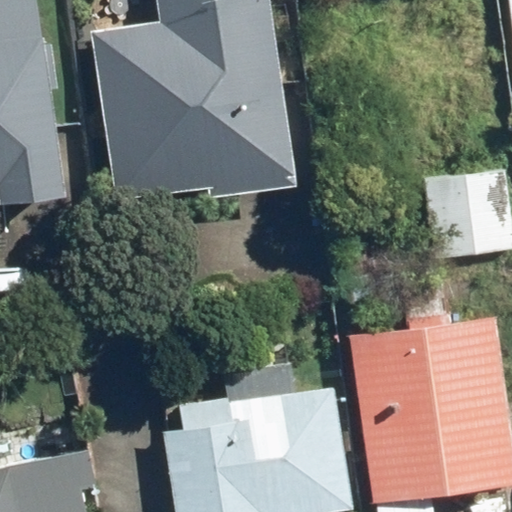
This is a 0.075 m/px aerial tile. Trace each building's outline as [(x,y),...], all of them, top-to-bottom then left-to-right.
[(151,0),(153,17),(86,27),(109,194),(198,182),(199,193),(288,180),(263,0),(151,0)] [(34,10),(0,14),(0,197),(58,190),(34,10)] [(511,240),(502,163),(421,173),(431,254),(511,244),(511,240)] [(376,180),(334,185),(346,302),(389,297),(376,180)] [(511,466),(490,310),(343,331),(366,498),(511,477),(511,466)] [(279,511),(347,502),(328,377),(174,400),(177,423),(157,426),(170,511),(279,511)] [(0,511),(82,511),(77,485),(93,482),(86,446),(0,463),(0,511)]
